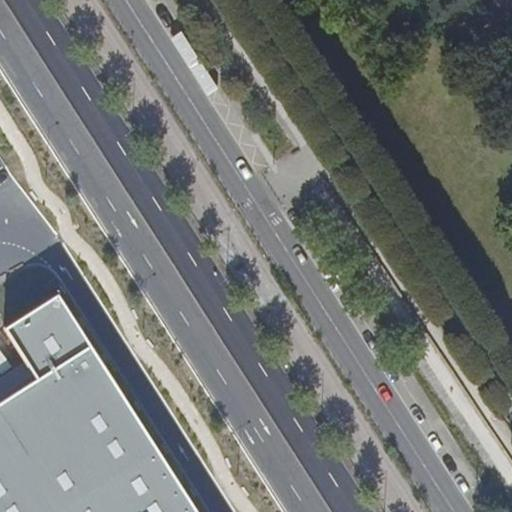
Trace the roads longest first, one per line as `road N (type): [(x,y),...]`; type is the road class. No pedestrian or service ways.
road 1 (secondary): [(124,0),(459,511)]
road 2 (unclassified): [(354,511),(26,0)]
road 3 (unclassified): [(0,29),(308,511)]
